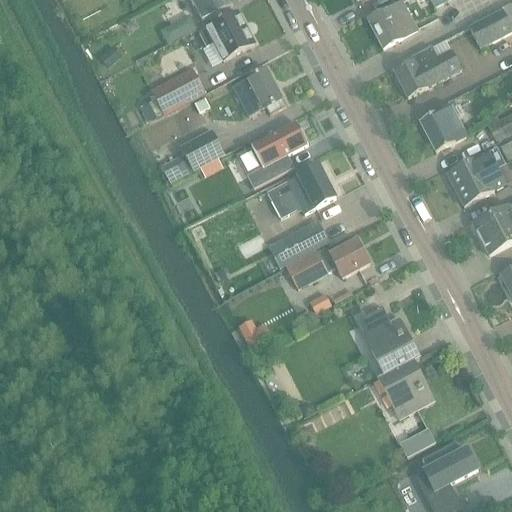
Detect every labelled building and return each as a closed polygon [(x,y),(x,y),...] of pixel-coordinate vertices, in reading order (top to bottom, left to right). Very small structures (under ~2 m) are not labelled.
[(191,0),(202,22),(233,7),(229,0),(191,0)] [(446,4),(443,0),(428,0),(434,11),(446,4)] [(369,22),(384,50),(417,32),(402,4),(369,22)] [(470,31),(480,53),(511,36),(511,30),(504,14),(470,31)] [(200,36),(206,50),(215,46),(224,62),(253,47),(238,17),(208,32),(200,36)] [(174,26),(181,39),(196,31),(189,18),(174,26)] [(263,41),(268,52),(289,44),(284,33),(263,41)] [(113,49),(100,61),(109,71),(122,59),(113,49)] [(393,73),(408,101),(461,74),(451,55),(438,61),(432,50),(411,61),(412,63),(393,73)] [(192,71),(151,93),(165,119),(206,96),(192,71)] [(246,82),(231,90),(247,120),(253,117),(266,110),(270,118),(286,110),(281,101),(282,100),(267,71),(246,82)] [(194,107),(199,116),(210,110),(205,101),(194,107)] [(422,123),(437,153),(456,144),(455,143),(464,138),(450,109),(422,123)] [(511,114),(486,130),(495,147),(511,137),(511,114)] [(262,171),(247,179),(254,191),(294,171),(287,158),(307,148),(296,127),(263,144),(252,149),(262,171)] [(183,157),(161,169),(168,181),(170,185),(224,157),(222,153),(212,134),(180,151),(183,157)] [(511,143),(500,150),(511,172),(511,143)] [(497,152),(449,176),(466,210),(508,189),(499,171),(505,168),(497,152)] [(318,170),(268,197),(280,222),(296,213),(298,215),(302,213),(304,217),(316,210),(335,200),(318,170)] [(475,227),(491,258),(511,247),(511,208),(510,209),(475,227)] [(281,242),(293,265),(329,245),(317,223),(281,242)] [(286,271),(298,293),(338,272),(343,281),(370,267),(358,243),(328,259),(324,251),(286,271)] [(239,266),(225,273),(231,285),(245,279),(239,266)] [(224,272),(214,277),(219,287),(229,281),(224,272)] [(511,272),(502,277),(511,297),(511,272)] [(374,300),(390,293),(386,284),(370,290),(374,300)] [(324,298),(309,306),(316,318),(330,309),(324,298)] [(371,353),(384,379),(385,380),(414,365),(414,366),(420,363),(398,321),(390,325),(382,309),(366,318),(363,313),(352,319),(371,353)] [(385,380),(384,379),(378,382),(392,409),(400,423),(409,419),(434,405),(414,366),(414,365),(385,380)] [(306,406),(298,410),(304,421),(315,415),(312,409),(306,406)] [(400,447),(408,461),(436,446),(428,432),(400,447)] [(421,476),(414,480),(425,500),(440,493),(449,511),(458,511),(461,511),(449,488),(478,473),(477,471),(478,466),(475,460),(471,458),(467,452),(459,456),(458,457),(452,446),(421,462),(427,473),(421,476)]
